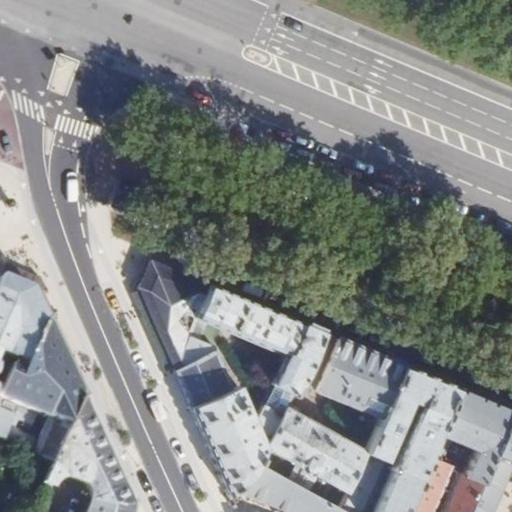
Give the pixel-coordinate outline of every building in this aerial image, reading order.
[(157,326),(175,368),(190,330),(199,309),(210,283),(152,258),(142,288),(157,326)] [(23,372),(46,319),(39,305),(32,288),(1,278),(0,280),(0,364),(4,355),(17,361),(14,368),(23,372)] [(304,369),(320,329),(273,309),(210,283),(199,309),(284,346),(270,375),(274,377),(259,407),(266,425),(275,429),(285,407),(297,381),(304,369)] [(14,368),(0,400),(0,438),(3,440),(53,461),(81,396),(65,359),(46,319),(23,372),(14,368)] [(382,416),(404,364),(320,329),(304,369),(297,381),(382,416)] [(237,488),(257,464),(265,448),(268,443),(239,379),(233,381),(215,340),(190,330),(175,368),(191,407),(206,443),(227,493),(237,488)] [(402,511),(456,386),(404,364),(382,416),(368,449),(352,486),(343,508),(351,511),(358,511),(407,399),(418,404),(372,511),(402,511)] [(466,511),(510,408),(456,386),(402,511),(428,511),(450,462),(444,459),(453,437),(477,447),(467,472),(461,469),(442,511),(466,511)] [(131,511),(133,507),(115,468),(84,401),(81,396),(53,461),(45,481),(53,484),(54,481),(56,478),(62,474),(66,475),(74,478),(87,484),(90,487),(91,489),(93,493),(93,496),(86,511),(131,511)] [(275,429),(268,443),(302,460),(301,464),(316,472),(318,468),(352,486),(368,449),(285,407),(275,429)] [(511,409),(510,408),(466,511),(488,511),(489,509),(488,508),(508,461),(511,462),(511,409)] [(351,511),(343,508),(257,464),(237,488),(290,511),(351,511)]
